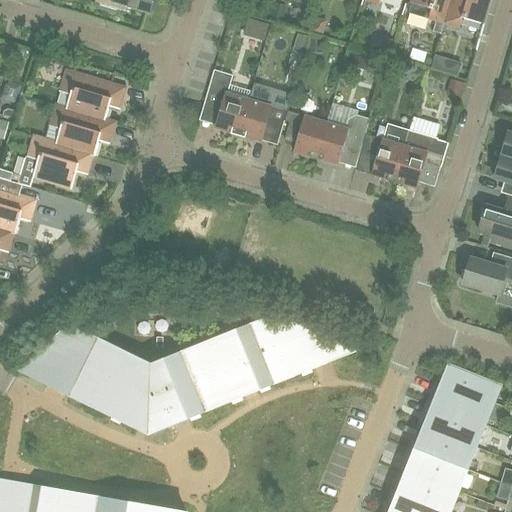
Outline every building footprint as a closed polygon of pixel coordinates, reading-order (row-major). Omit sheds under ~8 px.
[(149,14),(153,0),(95,0),(94,4),(125,13),(127,7),(149,14)] [(443,24),(450,0),(409,0),(409,3),(411,3),(408,14),(434,21),(431,32),(439,34),(442,24),(443,24)] [(484,25),(491,0),(450,0),(443,24),(459,29),(462,18),(484,25)] [(281,22),(285,8),(274,4),(270,19),(281,22)] [(263,41),(268,25),(248,19),(243,35),(263,41)] [(304,49),(308,37),(297,34),(293,46),(304,49)] [(320,54),(321,39),(309,38),(308,53),(320,54)] [(365,68),(369,56),(350,50),(346,61),(365,68)] [(439,72),(444,59),(434,56),(430,69),(439,72)] [(238,136),(248,100),(251,92),(229,86),(232,76),(214,71),(204,104),(221,109),(215,129),(238,136)] [(117,110),(123,89),(67,73),(61,93),(69,96),(65,110),(104,122),(104,121),(109,107),(117,110)] [(462,96),(465,84),(451,79),(447,92),(462,96)] [(18,101),(22,86),(11,83),(6,86),(2,96),(4,101),(13,104),(18,101)] [(260,143),(268,116),(284,121),(287,111),(248,100),(238,136),(260,143)] [(107,144),(113,124),(104,121),(104,122),(65,110),(57,107),(51,128),(59,130),(55,144),(55,145),(90,156),(94,157),(98,142),(107,144)] [(14,120),(16,113),(8,111),(4,113),(3,116),(14,120)] [(315,159),(326,123),(287,111),(284,121),(301,126),(293,152),(315,159)] [(362,144),(365,134),(364,134),(369,120),(355,116),(347,120),(344,128),(326,123),(315,159),(338,166),(343,147),(360,152),(362,144)] [(441,168),(443,158),(448,144),(437,140),(438,139),(408,131),(403,146),(404,146),(393,182),(416,189),(417,182),(432,187),(438,167),(441,168)] [(511,134),(507,133),(501,156),(511,159),(511,134)] [(404,146),(403,146),(365,134),(362,144),(367,146),(365,153),(376,157),(371,175),(393,182),(404,146)] [(85,175),(90,156),(55,145),(55,144),(35,138),(29,158),(37,161),(33,176),(72,188),(76,173),(85,175)] [(511,159),(501,156),(494,179),(511,184),(511,159)] [(0,178),(11,182),(13,174),(0,170),(0,178)] [(28,222),(34,202),(0,191),(0,229),(11,233),(11,234),(15,235),(19,219),(28,222)] [(494,236),(493,241),(511,246),(511,214),(486,206),(478,231),(494,236)] [(0,251),(5,253),(11,234),(11,233),(0,229),(0,251)] [(511,280),(511,259),(499,255),(496,267),(470,259),(463,284),(499,294),(503,278),(511,280)] [(332,360),(353,352),(274,316),(151,366),(74,328),(70,326),(19,371),(47,385),(66,394),(138,429),(146,433),(149,434),(173,424),(189,418),(243,396),(257,390),(313,368),(332,360)] [(485,425),(500,387),(448,366),(444,377),(437,395),(435,395),(432,402),(434,403),(433,404),(485,425)] [(485,425),(433,404),(428,418),(426,417),(423,425),(425,425),(424,427),(476,448),(485,425)] [(476,448),(424,427),(419,440),(417,439),(414,447),(416,447),(415,449),(467,470),(476,448)] [(458,492),(467,470),(415,449),(410,462),(408,462),(405,469),(407,470),(406,471),(458,492)] [(500,484),(511,487),(511,486),(511,471),(505,469),(500,484)] [(450,511),(458,492),(406,471),(401,484),(400,484),(397,491),(398,492),(397,494),(443,511),(450,511)] [(177,511),(158,509),(157,508),(142,506),(135,505),(114,501),(107,500),(85,496),(78,495),(57,491),(50,490),(26,485),(20,484),(14,511),(177,511)] [(496,498),(507,502),(511,487),(500,484),(496,498)] [(443,511),(397,494),(392,507),(391,506),(388,511),(443,511)]
